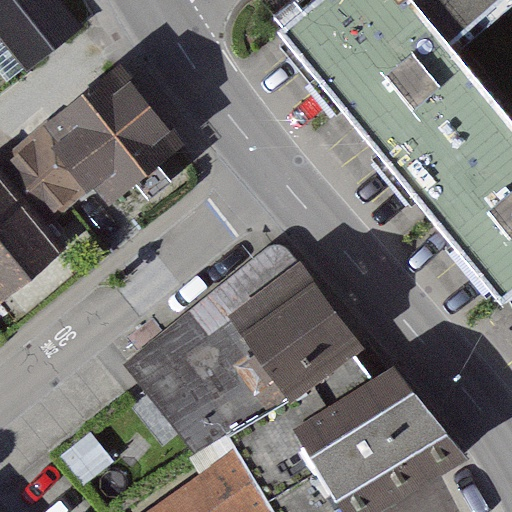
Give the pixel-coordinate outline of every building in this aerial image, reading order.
[(81,0),(0,0),(0,30),(30,67),(94,16),(81,0)] [(315,0),(272,34),(507,304),(511,298),(511,115),(452,48),(506,0),(315,0)] [(193,151),(127,62),(37,128),(102,217),(193,151)] [(0,314),(76,256),(0,159),(0,314)] [(362,356),(277,246),(133,355),(218,466),(362,356)] [(388,370),(292,434),(344,511),(382,511),(452,466),(388,370)] [(266,511),(243,473),(178,511),(266,511)]
